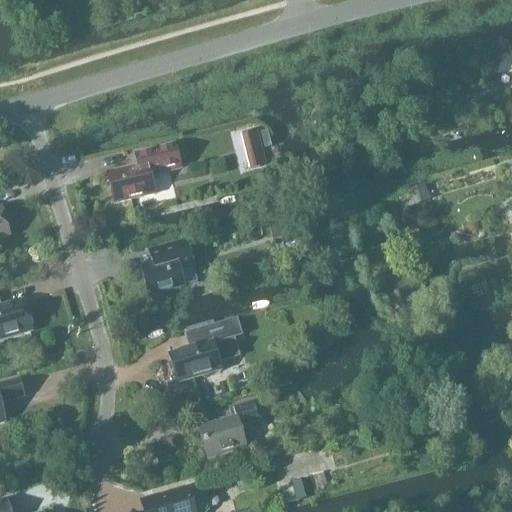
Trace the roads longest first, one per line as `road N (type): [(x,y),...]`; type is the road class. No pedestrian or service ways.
road 1 (residential): [(90,460),(108,392),(102,344),(28,104)]
road 2 (residential): [(28,104),(302,25)]
